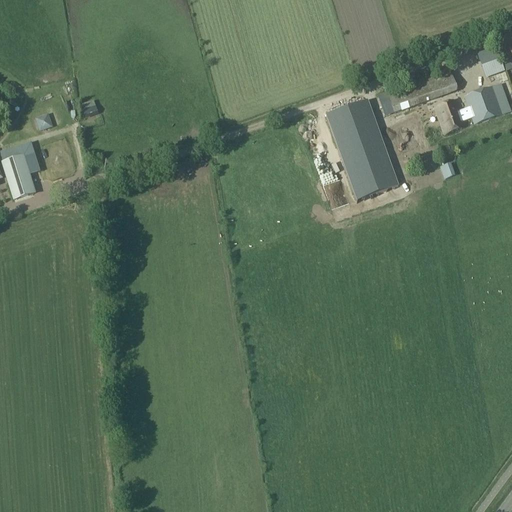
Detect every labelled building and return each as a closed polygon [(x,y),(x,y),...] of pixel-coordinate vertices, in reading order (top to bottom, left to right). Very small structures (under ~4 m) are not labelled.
[(503,63),(506,71),(507,71),(511,69),(509,61),(506,62),(503,63)] [(457,92),(449,71),(386,94),(393,115),(457,92)] [(495,87),(465,98),(475,127),(506,116),(495,87)] [(396,180),(374,122),(366,101),(354,106),(325,116),(358,202),(398,187),(396,180)] [(434,110),(444,136),(464,129),(462,123),(472,119),(468,109),(459,113),(455,103),(434,110)] [(36,141),(52,137),(48,121),(32,124),(36,141)] [(22,159),(10,162),(7,151),(0,153),(0,157),(14,201),(33,195),(22,159)] [(454,174),(451,165),(440,169),(444,181),(451,179),(455,177),(454,174)]
